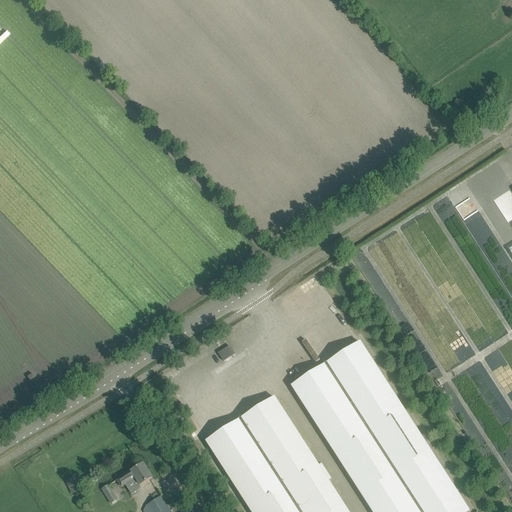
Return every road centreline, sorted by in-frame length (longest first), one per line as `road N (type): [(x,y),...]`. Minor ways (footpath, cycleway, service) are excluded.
road 1 (tertiary): [(124,378),(511,124)]
road 2 (unclassified): [(210,511),(124,378)]
road 3 (tertiary): [(0,457),(124,378)]
